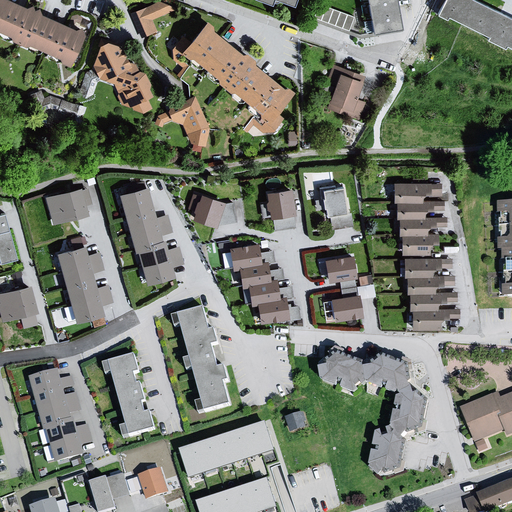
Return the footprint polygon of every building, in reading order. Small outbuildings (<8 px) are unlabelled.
[(0,0),(0,30),(10,35),(12,39),(25,45),(29,44),(59,57),(60,61),(69,65),(84,32),(80,24),(75,27),(41,12),(39,6),(33,7),(31,3),(25,5),(13,0),(0,0)] [(396,0),(367,0),(373,32),(402,27),(396,0)] [(511,17),(477,0),(442,0),(436,14),(445,18),(447,14),(489,35),(487,39),(504,48),(506,44),(511,47),(511,17)] [(159,1),(130,12),(141,37),(157,30),(153,20),(155,17),(178,8),(159,1)] [(318,3),(313,17),(350,30),(355,16),(318,3)] [(77,21),(80,22),(82,17),(77,14),(72,15),(69,22),(73,24),(75,21),(77,21)] [(350,30),(313,17),(312,20),(361,38),(402,30),(402,27),(373,32),(361,34),(350,30)] [(206,18),(181,50),(188,56),(192,56),(217,77),(218,80),(229,91),(233,90),(259,112),(260,115),(267,121),(293,90),(288,84),(283,85),(254,62),(254,57),(246,51),(241,51),(212,28),(212,22),(206,18)] [(99,43),(92,65),(98,77),(113,81),(115,85),(118,92),(117,95),(121,103),(131,106),(132,109),(143,112),(152,107),(147,97),(152,94),(149,87),(151,83),(145,72),(139,70),(133,74),(128,72),(128,70),(133,72),(139,69),(134,60),(129,62),(122,46),(106,40),(99,43)] [(98,77),(92,65),(92,68),(86,71),(78,93),(85,97),(93,94),(97,81),(100,80),(115,85),(113,81),(98,77)] [(362,80),(340,72),(327,107),(360,119),(366,101),(356,98),(362,80)] [(44,97),(41,89),(29,94),(36,113),(50,108),(57,110),(61,98),(50,94),(44,97)] [(211,127),(196,96),(173,100),(170,111),(173,119),(184,124),(195,142),(192,148),(200,152),(203,145),(206,146),(211,127)] [(84,113),(86,107),(76,103),(75,103),(61,98),(57,110),(57,111),(71,117),(71,118),(74,119),(84,113)] [(297,132),(289,132),(289,143),(297,143),(297,132)] [(430,182),(394,182),(394,200),(396,200),(421,200),(421,197),(421,194),(424,192),(430,192),(430,182)] [(147,185),(119,193),(135,251),(137,250),(146,283),(175,275),(172,266),(167,248),(165,238),(162,239),(161,235),(156,217),(147,185)] [(44,196),(52,222),(87,212),(85,204),(91,203),(87,187),(81,188),(80,186),(44,196)] [(343,186),(323,189),(326,215),(346,212),(343,186)] [(291,188),(266,192),(270,217),(295,213),(291,188)] [(201,193),(192,217),(216,226),(224,202),(201,193)] [(421,200),(396,200),(396,217),(399,217),(424,217),(424,215),(424,211),(426,209),(433,208),(433,197),(421,197),(421,200)] [(511,201),(498,202),(498,213),(501,213),(501,218),(500,219),(500,231),(502,231),(502,238),(498,239),(498,249),(502,249),(502,259),(506,259),(507,271),(504,271),(504,279),(506,279),(506,285),(502,285),(503,296),(511,296),(511,201)] [(4,212),(0,212),(0,261),(16,257),(4,212)] [(168,213),(156,217),(161,235),(173,231),(168,213)] [(424,217),(399,217),(399,234),(401,234),(427,233),(427,232),(427,228),(429,225),(435,225),(435,215),(424,215),(424,217)] [(427,233),(401,234),(401,253),(429,253),(429,245),(432,242),(438,242),(438,232),(427,232),(427,233)] [(229,247),(232,267),(239,266),(261,263),(258,243),(229,247)] [(84,245),(57,252),(76,321),(105,313),(103,305),(114,302),(108,283),(96,286),(92,272),(103,269),(98,251),(87,254),(84,245)] [(179,245),(167,248),(172,266),(184,263),(179,245)] [(353,254),(324,259),(327,280),(356,276),(353,254)] [(440,257),(404,257),(404,275),(407,275),(432,275),(432,273),(432,270),(434,267),(440,267),(440,257)] [(239,266),(242,285),(247,284),(270,280),(267,262),(261,263),(239,266)] [(432,275),(407,275),(407,292),(409,292),(435,292),(435,290),(435,287),(437,284),(443,284),(443,273),(432,273),(432,275)] [(372,274),(358,276),(360,284),(373,282),(372,274)] [(250,303),(257,302),(279,298),(276,279),(270,280),(247,284),(250,303)] [(375,296),(373,283),(358,285),(360,298),(375,296)] [(30,284),(0,291),(0,313),(2,320),(20,315),(34,311),(37,311),(30,284)] [(435,292),(409,292),(409,309),(412,309),(438,309),(438,307),(438,303),(440,300),(445,300),(445,290),(435,290),(435,292)] [(359,293),(331,298),(334,320),(362,315),(359,293)] [(279,298),(257,302),(260,320),(288,316),(285,297),(279,298)] [(438,309),(412,309),(412,328),(440,328),(440,322),(445,318),(448,318),(448,307),(438,307),(438,309)] [(204,308),(178,314),(205,411),(230,404),(224,382),(229,380),(225,365),(219,367),(212,344),(218,343),(214,329),(210,330),(204,308)] [(34,311),(20,315),(23,328),(37,324),(34,311)] [(101,317),(94,319),(96,325),(103,323),(101,317)] [(345,350),(336,347),(319,363),(320,366),(319,367),(320,378),(322,378),(324,381),(354,393),(366,382),(364,367),(363,361),(344,355),(345,350)] [(135,354),(103,363),(106,374),(112,372),(127,425),(121,427),(123,436),(154,428),(150,411),(145,413),(142,401),(146,400),(141,382),(137,383),(134,373),(140,371),(135,354)] [(372,366),(364,367),(366,382),(395,393),(398,391),(399,393),(412,386),(409,383),(412,380),(409,367),(409,364),(385,355),(372,366)] [(58,368),(29,377),(44,430),(46,429),(55,463),(84,454),(82,446),(77,427),(74,418),(72,418),(71,413),(66,395),(64,388),(61,379),(58,368)] [(72,376),(61,379),(64,388),(75,385),(72,376)] [(412,386),(399,393),(400,395),(397,396),(391,426),(402,436),(406,432),(408,433),(423,428),(429,400),(412,386)] [(499,391),(460,407),(475,443),(505,430),(507,436),(511,434),(511,393),(502,398),(499,391)] [(77,392),(66,395),(71,413),(82,410),(77,392)] [(302,412),(286,417),(291,432),(307,427),(305,422),(307,421),(304,412),(302,413),(302,412)] [(266,422),(180,449),(189,478),(275,451),(266,422)] [(88,424),(77,427),(82,446),(94,442),(88,424)] [(402,436),(391,426),(387,427),(389,434),(383,437),(380,429),(376,431),(373,445),(380,446),(379,451),(372,450),(369,464),(370,465),(369,466),(378,475),(382,470),(385,473),(401,468),(407,440),(402,436)] [(161,468),(138,475),(146,500),(169,492),(161,468)] [(107,477),(89,482),(97,511),(102,511),(116,508),(113,500),(130,495),(124,474),(107,478),(107,477)] [(268,478),(196,501),(199,511),(261,511),(277,507),(268,478)] [(511,499),(511,479),(477,493),(484,511),(511,499)] [(57,488),(51,490),(53,497),(60,495),(57,488)] [(59,511),(56,499),(31,506),(32,511),(59,511)]
